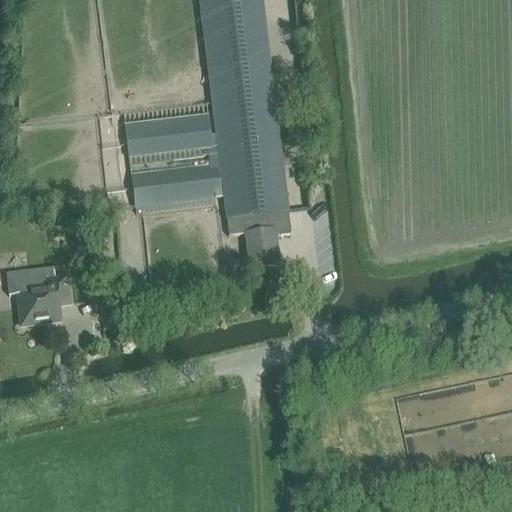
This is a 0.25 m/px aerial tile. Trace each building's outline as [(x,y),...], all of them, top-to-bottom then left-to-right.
[(289,238),(260,0),(200,0),(229,239),(245,238),(249,275),(281,272),(277,239),(282,239),(289,238)] [(211,152),(207,119),(125,128),(129,161),(211,152)] [(217,168),(132,178),(135,211),(221,201),(217,168)] [(58,308),(71,307),(67,280),(57,281),(55,271),(9,277),(12,298),(18,298),(22,329),(60,324),(58,308)] [(479,441),(484,463),(511,455),(511,432),(481,440),(478,428),(462,433),(465,444),(479,441)]
